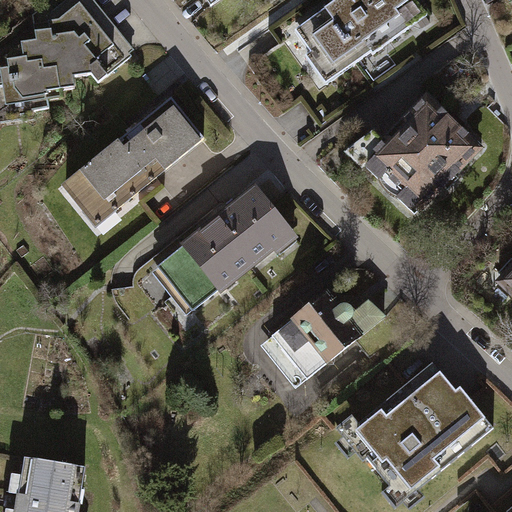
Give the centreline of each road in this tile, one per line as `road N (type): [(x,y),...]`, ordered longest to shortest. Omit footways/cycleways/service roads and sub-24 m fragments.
road 1 (residential): [(146,0),(200,67),(427,290)]
road 2 (residential): [(427,290),(511,202)]
